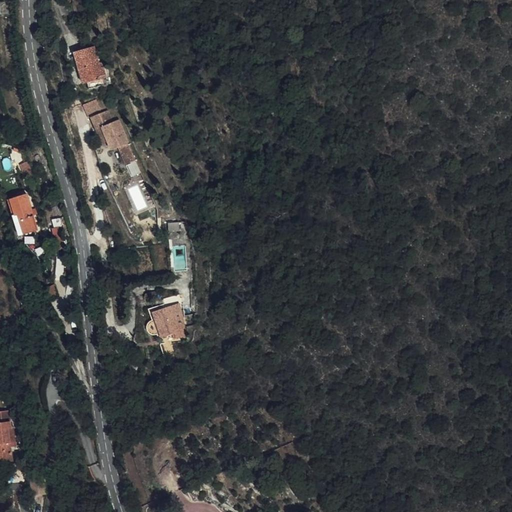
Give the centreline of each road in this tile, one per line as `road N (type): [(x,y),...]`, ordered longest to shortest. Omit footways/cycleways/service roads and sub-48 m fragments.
road 1 (tertiary): [(29,0),(41,92),(82,245),(99,419),(122,511)]
road 2 (unknown): [(113,482),(59,395),(54,511)]
